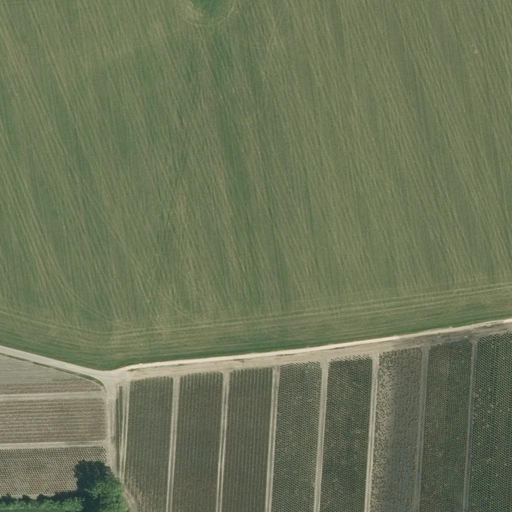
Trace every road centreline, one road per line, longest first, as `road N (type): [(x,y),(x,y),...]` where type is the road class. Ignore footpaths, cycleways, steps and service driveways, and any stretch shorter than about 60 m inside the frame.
road 1 (track): [(108,375),(511,329)]
road 2 (track): [(108,375),(119,511)]
